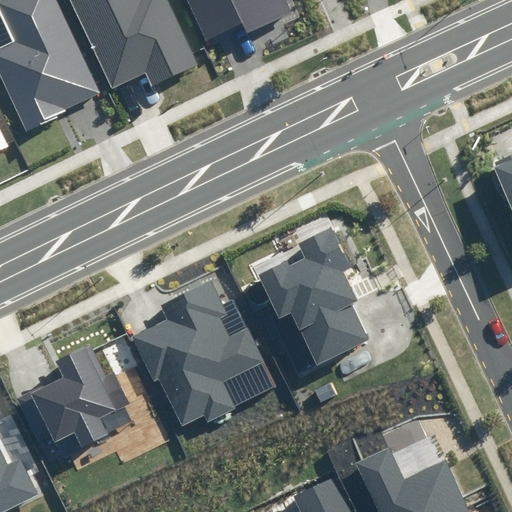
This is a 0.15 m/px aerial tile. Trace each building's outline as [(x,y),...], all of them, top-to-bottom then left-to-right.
[(0,2),(17,39),(0,46),(0,70),(28,131),(104,96),(59,0),(2,0),(0,1),(0,2)] [(70,0),(112,90),(146,74),(152,87),(198,66),(167,0),(70,0)] [(184,0),(206,44),(242,28),(245,35),(289,15),(281,0),(184,0)] [(0,156),(12,151),(0,125),(0,156)] [(511,154),(495,162),(496,165),(493,167),(511,211),(511,154)] [(350,267),(331,228),(298,244),(305,258),(290,265),(288,260),(257,275),(278,318),(273,320),(297,371),(367,338),(350,304),(356,301),(341,271),(350,267)] [(223,303),(212,280),(161,304),(168,319),(133,336),(154,381),(160,379),(182,426),(204,415),(208,422),(235,408),(234,406),(276,386),(233,298),(223,303)] [(62,375),(15,398),(40,447),(55,440),(63,456),(107,434),(99,418),(129,403),(114,372),(105,376),(89,345),(55,362),(62,375)] [(0,511),(38,494),(20,457),(8,463),(0,446),(0,423),(2,422),(0,416),(0,511)] [(404,482),(389,449),(356,464),(377,511),(467,511),(446,463),(404,482)] [(351,511),(336,477),(294,496),(300,511),(351,511)]
